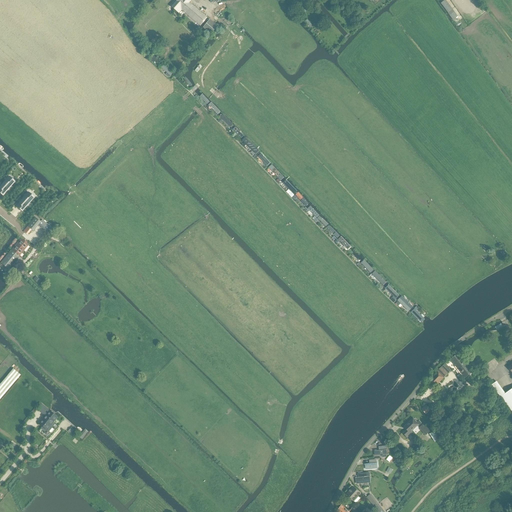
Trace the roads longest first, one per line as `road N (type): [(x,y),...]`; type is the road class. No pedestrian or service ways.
road 1 (residential): [(329,511),(364,449),(443,354),(511,307)]
road 2 (unknown): [(511,436),(439,483),(412,511)]
